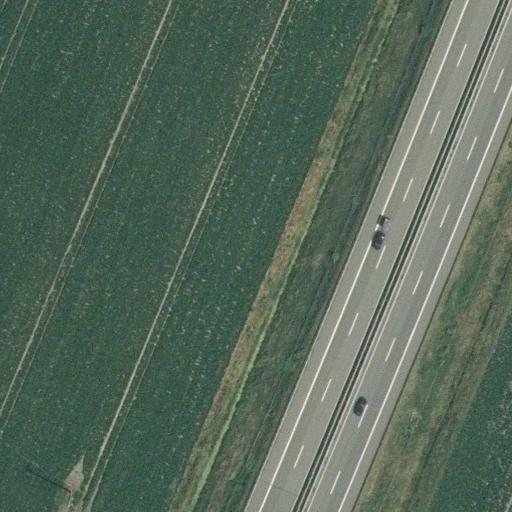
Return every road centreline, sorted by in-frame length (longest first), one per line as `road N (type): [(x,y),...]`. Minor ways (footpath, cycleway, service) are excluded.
road 1 (motorway): [(477,0),(272,511)]
road 2 (motorway): [(321,511),(511,39)]
